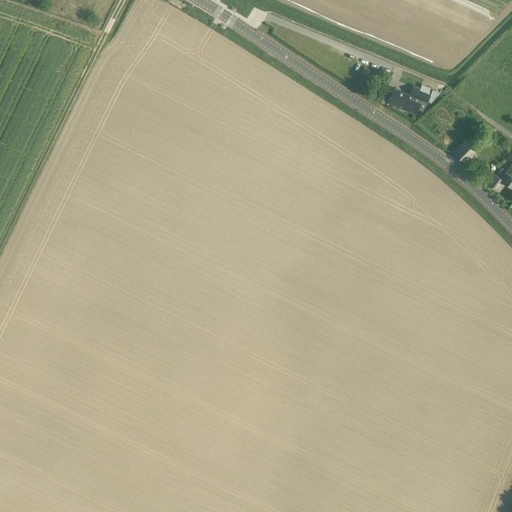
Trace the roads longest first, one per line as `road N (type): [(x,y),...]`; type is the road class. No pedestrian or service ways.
road 1 (secondary): [(511,226),(421,145),(197,0)]
road 2 (track): [(0,250),(121,0)]
